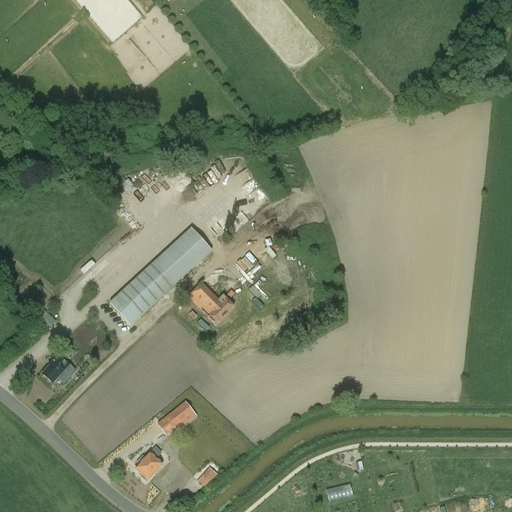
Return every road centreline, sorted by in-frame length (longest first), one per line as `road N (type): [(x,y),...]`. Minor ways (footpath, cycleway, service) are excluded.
road 1 (unclassified): [(0,386),(175,224)]
road 2 (tertiary): [(131,511),(0,394)]
